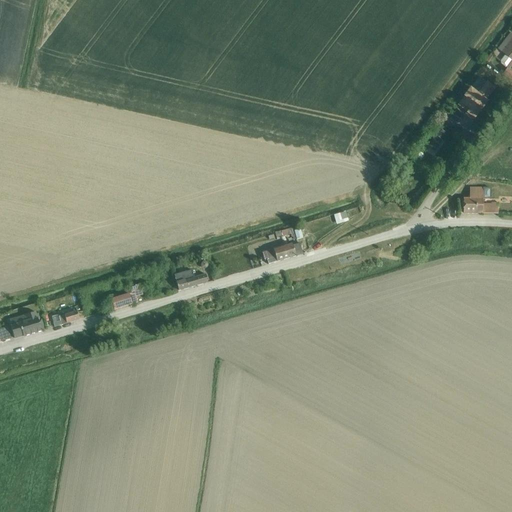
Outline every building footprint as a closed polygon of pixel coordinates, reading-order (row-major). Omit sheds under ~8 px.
[(511,64),(511,34),(511,33),(498,50),(506,56),(501,62),(502,67),(507,71),(508,70),(511,64)] [(494,59),(491,56),(486,63),(489,65),(494,59)] [(470,113),(469,114),(475,118),(494,94),(492,92),(495,89),(488,84),(479,95),(473,90),(473,89),(460,106),(470,113)] [(427,145),(426,146),(436,152),(437,151),(436,151),(442,142),(434,137),(428,146),(427,145)] [(470,199),(463,199),(463,213),(465,214),(499,215),(499,204),(491,204),(491,205),(482,205),(483,199),(490,199),(490,188),(470,188),(470,199)] [(348,210),(335,214),(338,224),(351,220),(348,210)] [(281,231),(275,233),(276,238),(282,237),(283,237),(291,235),(291,238),(293,237),(294,240),(296,240),(296,239),(300,238),(299,233),(295,235),(295,233),(297,233),(296,229),(293,229),(293,228),(281,232),(281,231)] [(292,244),(262,254),(264,260),(266,260),(268,265),(303,255),(299,244),(292,246),(292,244)] [(192,271),(174,275),(178,291),(208,283),(206,275),(194,278),(192,271)] [(141,294),(141,291),(139,285),(130,288),(130,291),(126,292),(125,287),(111,292),(113,300),(111,300),(114,311),(137,304),(135,298),(142,296),(141,294)] [(39,306),(33,308),(36,316),(42,314),(39,306)] [(58,316),(51,318),(54,328),(85,319),(83,312),(77,314),(77,312),(58,318),(58,316)] [(194,314),(185,316),(187,322),(196,319),(194,314)] [(38,318),(19,323),(24,337),(43,331),(41,322),(38,323),(38,321),(39,321),(38,318)] [(0,327),(0,340),(13,339),(11,326),(0,327)] [(17,326),(12,328),(15,338),(21,336),(17,326)]
